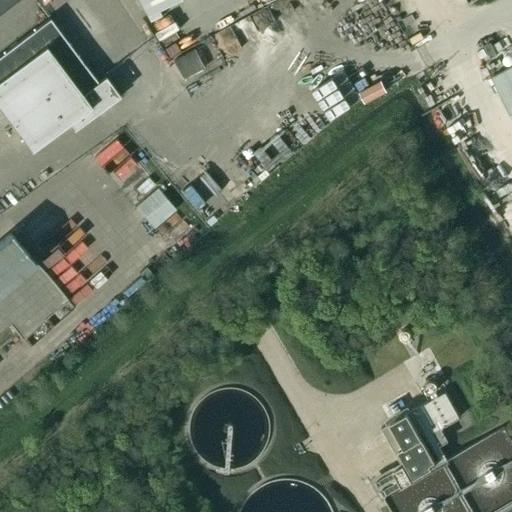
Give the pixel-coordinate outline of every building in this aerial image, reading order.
[(0,0),(0,12),(16,0),(0,0)] [(141,0),(150,15),(177,0),(141,0)] [(0,54),(0,107),(32,149),(68,122),(74,129),(98,111),(98,110),(119,94),(105,75),(98,81),(50,17),(0,54)] [(196,44),(176,55),(187,75),(207,63),(196,44)] [(364,92),(350,69),(340,75),(330,58),(306,73),(331,112),(364,92)] [(511,111),(511,65),(493,76),(511,111)] [(257,149),(272,166),(294,145),(280,129),(257,149)] [(106,159),(126,185),(145,169),(125,144),(106,159)] [(154,228),(176,209),(158,188),(135,206),(154,228)] [(0,294),(37,264),(10,233),(0,241),(0,294)] [(459,417),(445,392),(382,428),(401,462),(374,478),(383,494),(447,457),(440,444),(448,440),(441,427),(459,417)]
